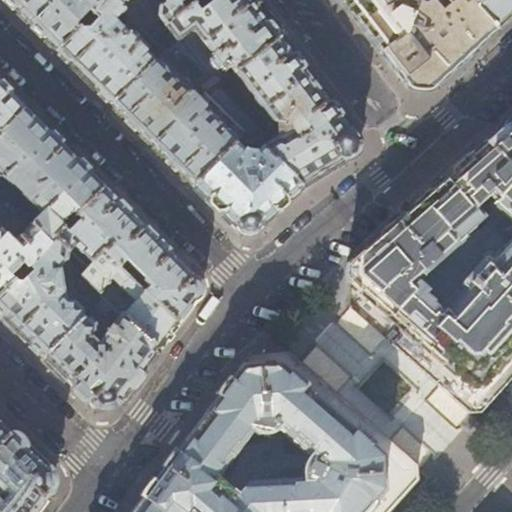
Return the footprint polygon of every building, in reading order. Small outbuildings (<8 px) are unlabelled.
[(4,0),(19,15),(56,52),(76,31),(73,26),(86,13),(90,17),(106,0),(4,0)] [(122,13),(119,10),(108,0),(106,0),(90,17),(95,22),(86,31),(77,30),(76,31),(56,52),(81,76),(110,105),(150,64),(150,63),(141,54),(143,53),(134,44),(132,45),(111,24),(122,13)] [(108,0),(119,10),(128,3),(129,5),(132,5),(136,1),(136,0),(164,0),(163,6),(158,10),(156,20),(163,28),(198,0),(108,0)] [(256,9),(248,0),(198,0),(163,28),(149,39),(164,55),(188,37),(190,40),(195,41),(197,38),(213,58),(207,62),(215,72),(220,68),(224,73),(229,70),(234,74),(279,38),(256,9)] [(339,0),(354,18),(380,53),(403,33),(415,2),(415,0),(339,0)] [(424,4),(415,2),(403,33),(380,53),(406,87),(431,89),(458,64),(495,31),(474,10),(477,8),(469,0),(441,0),(447,6),(440,13),(434,5),(431,3),(428,3),(424,4)] [(511,0),(469,0),(477,8),(474,10),(495,31),(511,15),(511,0)] [(124,23),(129,28),(133,24),(128,19),(124,23)] [(315,86),(279,38),(234,74),(233,75),(252,99),(253,102),(255,106),(258,109),(261,111),(272,125),(286,128),(288,136),(280,141),(275,140),(267,145),(263,136),(215,90),(206,96),(259,148),(301,189),(346,162),(346,161),(349,160),(353,157),(357,151),(358,144),(357,140),(355,136),(351,133),(349,130),(315,86)] [(150,64),(110,105),(149,144),(191,186),(231,146),(231,144),(230,141),(228,137),(224,134),(221,132),(219,130),(223,127),(209,113),(206,113),(204,115),(201,113),(203,110),(186,94),(184,96),(163,77),(161,71),(159,68),(155,66),(150,64)] [(206,96),(215,90),(221,84),(216,78),(213,78),(199,89),(206,96)] [(0,86),(0,133),(24,110),(0,86)] [(61,147),(24,110),(0,133),(0,175),(39,214),(30,224),(51,244),(55,240),(53,238),(63,229),(59,226),(72,214),(75,217),(102,188),(61,147)] [(511,121),(437,187),(361,255),(360,254),(350,263),(350,264),(349,265),(352,308),(436,385),(468,414),(477,412),(510,376),(511,374),(511,121)] [(233,144),(231,146),(191,186),(213,208),(237,231),(241,234),(245,236),(249,235),(253,233),(270,216),(301,189),(259,148),(253,154),(241,152),(233,144)] [(158,244),(102,188),(75,217),(80,222),(67,234),(63,229),(53,238),(55,240),(68,253),(72,248),(91,268),(102,256),(117,270),(123,263),(141,279),(141,283),(143,285),(138,290),(176,327),(193,304),(199,298),(200,294),(201,291),(201,289),(199,285),(158,244)] [(0,295),(15,280),(11,276),(23,264),(27,268),(28,267),(51,244),(30,224),(12,241),(0,228),(0,295)] [(55,240),(51,244),(28,267),(33,271),(23,282),(15,280),(0,295),(0,315),(15,331),(42,358),(80,320),(82,318),(81,311),(72,302),(67,302),(64,300),(59,267),(65,260),(68,253),(55,240)] [(102,256),(91,268),(81,279),(98,295),(112,280),(122,290),(117,295),(123,299),(127,294),(135,301),(121,316),(159,351),(168,339),(177,327),(176,327),(138,290),(117,270),(102,256)] [(95,305),(105,315),(112,308),(101,298),(95,305)] [(88,319),(80,320),(42,358),(72,387),(93,408),(116,406),(135,382),(159,351),(121,316),(118,314),(96,342),(90,336),(93,333),(93,324),(88,319)] [(386,511),(400,497),(414,481),(415,466),(288,352),(249,355),(224,388),(169,462),(134,507),(130,511),(386,511)] [(0,421),(0,443),(11,432),(0,421)] [(32,453),(11,432),(0,443),(0,511),(36,511),(51,493),(49,471),(32,453)]
